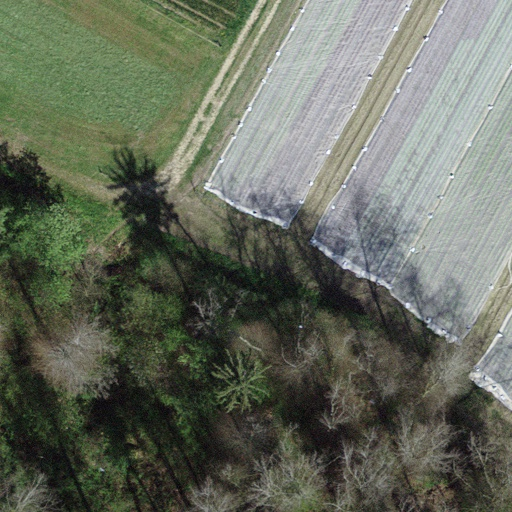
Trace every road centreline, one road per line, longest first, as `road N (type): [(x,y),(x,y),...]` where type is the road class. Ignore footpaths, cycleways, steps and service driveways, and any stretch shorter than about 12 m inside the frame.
road 1 (track): [(479,511),(138,197),(0,133)]
road 2 (track): [(252,0),(138,197)]
